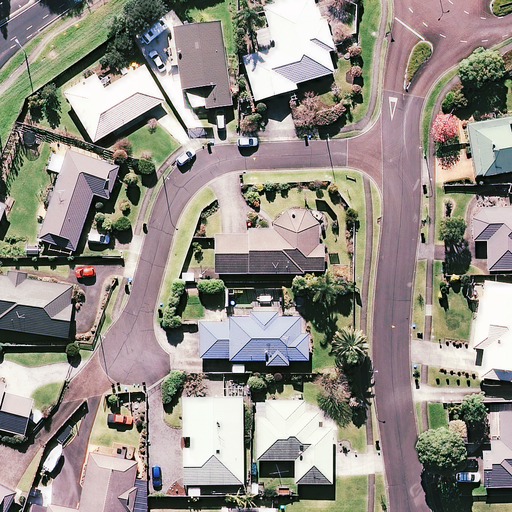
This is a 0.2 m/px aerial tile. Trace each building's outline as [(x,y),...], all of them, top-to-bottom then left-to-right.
[(311,0),(298,0),(263,10),(268,28),(249,33),(255,56),(243,60),(255,103),(296,91),(294,86),(333,75),(328,54),(333,53),(324,22),(318,23),(311,0)] [(231,107),(219,25),(173,32),(182,92),(187,91),(190,113),(231,107)] [(164,102),(144,68),(104,92),(96,77),(65,96),(94,144),(164,102)] [(511,173),(511,119),(468,127),(477,179),(511,173)] [(118,170),(67,153),(39,240),(75,252),(93,196),(108,201),(118,170)] [(511,207),(473,208),(473,242),(487,242),(488,272),(511,271),(511,207)] [(318,247),(317,213),(276,213),(276,231),(248,232),(248,237),(215,237),(216,275),(323,274),(323,246),(318,247)] [(74,286),(0,276),(0,330),(67,339),(74,286)] [(511,287),(481,283),(473,349),(485,350),(481,379),(511,383),(511,287)] [(301,316),(247,317),(247,322),(199,322),(200,360),(229,360),(229,363),(265,362),(265,368),(287,367),(287,362),(308,362),(307,337),(301,337),(301,316)] [(0,430),(24,436),(33,402),(1,394),(4,384),(0,383),(0,430)] [(183,450),(183,486),(242,486),(242,400),(182,400),(182,438),(190,438),(190,450),(183,450)] [(305,415),(305,404),(258,403),(256,461),(296,462),(295,484),(331,486),(333,430),(317,429),(318,415),(305,415)] [(499,441),(479,441),(479,489),(511,488),(511,413),(498,414),(499,441)] [(145,511),(150,482),(135,480),(138,464),(88,456),(78,511),(48,506),(46,511),(145,511)] [(0,511),(7,511),(16,496),(0,487),(0,511)]
